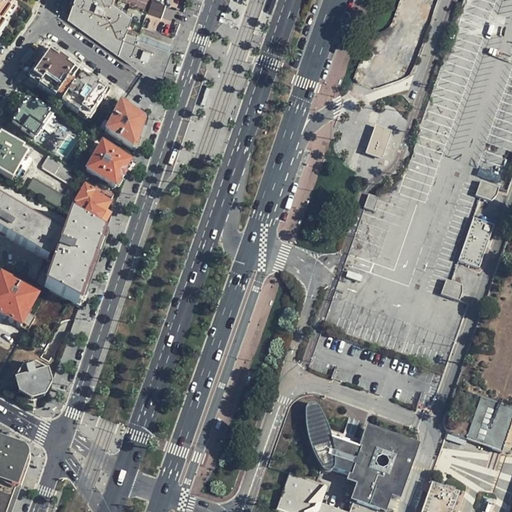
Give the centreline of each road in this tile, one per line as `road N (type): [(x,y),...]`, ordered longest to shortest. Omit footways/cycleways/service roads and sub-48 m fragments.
road 1 (secondary): [(175,109),(65,432)]
road 2 (primary): [(157,511),(249,248)]
road 3 (primary): [(249,248),(336,0)]
road 4 (primary): [(209,230),(122,473)]
road 5 (primary): [(290,0),(209,230)]
road 6 (residential): [(175,109),(44,23)]
